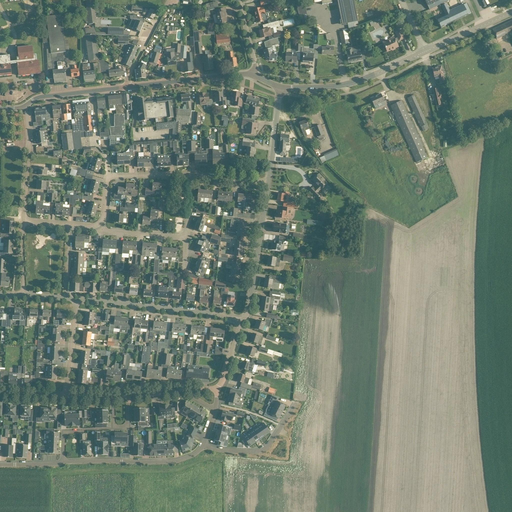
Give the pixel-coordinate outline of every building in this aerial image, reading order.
[(85,0),(86,2),(86,7),(87,10),(88,24),(97,23),(95,9),(94,0),(85,0)] [(353,0),(337,0),(342,25),(358,22),(353,0)] [(449,11),(446,4),(441,6),(444,12),(445,12),(447,15),(437,20),(441,28),(468,15),(471,13),(466,3),(463,5),(463,4),(449,11)] [(254,9),(256,16),(262,15),(262,14),(265,13),(264,7),(260,8),(254,9)] [(225,8),(220,9),(216,10),(217,14),(215,14),(218,24),(226,22),(224,14),(226,13),(225,8)] [(147,16),(149,17),(153,20),(157,12),(151,9),(150,11),(146,9),(143,14),(147,17),(147,16)] [(262,15),(256,16),(257,23),(262,22),(267,21),(265,13),(265,14),(262,14),(262,15)] [(66,82),(66,78),(65,69),(64,70),(64,69),(68,68),(67,64),(64,40),(61,15),(58,16),(55,16),(53,16),(46,17),(42,17),(43,43),(50,42),(50,49),(47,49),(48,70),(49,70),(53,70),(53,71),(49,71),(50,79),(54,79),(54,83),(55,83),(59,82),(59,83),(62,83),(62,82),(66,82)] [(130,16),(130,19),(132,20),(135,21),(132,28),(134,29),(134,30),(138,32),(139,31),(140,32),(140,31),(143,24),(142,23),(144,19),(135,15),(130,16)] [(511,20),(492,30),(495,34),(497,39),(511,31),(511,20)] [(259,35),(261,35),(261,38),(266,37),(267,37),(272,35),(271,33),(274,33),(273,28),(280,26),(279,21),(268,24),(263,25),(264,30),(260,31),(258,31),(259,35)] [(99,63),(99,58),(96,34),(95,26),(92,26),(92,28),(85,29),(86,35),(89,61),(90,64),(83,65),(83,68),(82,68),(84,80),(95,79),(95,74),(96,73),(96,74),(100,73),(100,72),(101,72),(100,63),(99,63)] [(347,30),(339,32),(341,45),(349,43),(347,30)] [(383,44),(385,47),(387,52),(398,47),(396,42),(399,41),(404,39),(401,30),(395,33),(398,38),(395,39),(383,44)] [(198,31),(193,32),(194,55),(198,54),(201,54),(200,43),(198,31)] [(229,35),(224,36),(216,37),(217,44),(230,42),(229,35)] [(277,38),(274,39),(269,40),(271,48),(263,50),(265,58),(266,58),(266,59),(267,59),(267,60),(268,60),(269,60),(269,61),(277,61),(277,57),(277,53),(273,52),(272,48),(271,45),(279,43),(277,38)] [(180,44),(175,44),(174,53),(180,53),(181,46),(183,46),(183,43),(181,42),(180,44)] [(124,54),(126,55),(127,55),(128,54),(134,57),(138,48),(135,47),(135,46),(132,45),(131,45),(130,46),(128,46),(124,54)] [(0,75),(2,76),(2,73),(7,73),(7,75),(12,75),(11,64),(17,63),(18,74),(22,73),(22,75),(21,75),(21,76),(31,75),(30,72),(35,72),(36,74),(41,73),(39,60),(37,61),(36,54),(33,55),(32,46),(18,48),(19,57),(17,58),(17,61),(10,62),(9,55),(0,56),(0,75)] [(155,48),(151,62),(157,64),(158,65),(162,54),(160,54),(161,50),(155,48)] [(308,54),(308,49),(308,48),(302,48),(301,54),(303,54),(303,63),(307,63),(307,62),(313,62),(313,59),(314,59),(314,54),(308,54)] [(353,53),(351,48),(347,49),(348,54),(347,55),(348,63),(362,60),(361,55),(360,52),(353,53)] [(286,59),(286,62),(290,62),(293,63),(293,62),(296,62),(297,53),(291,53),(291,50),(290,50),(287,50),(287,53),(286,53),(286,56),(285,57),(285,58),(286,59)] [(228,53),(229,62),(230,67),(237,67),(236,58),(233,59),(232,52),(228,53)] [(167,54),(167,59),(168,65),(176,64),(175,57),(174,58),(174,53),(167,54)] [(183,63),(184,68),(185,73),(192,72),(191,68),(193,68),(192,63),(191,53),(187,53),(188,63),(183,63)] [(126,55),(124,59),(119,57),(117,61),(129,67),(130,66),(134,57),(128,54),(127,55),(126,55)] [(210,56),(202,57),(203,63),(204,63),(205,71),(213,70),(212,62),(214,61),(214,55),(210,56)] [(104,58),(99,58),(99,63),(100,63),(101,72),(109,71),(110,77),(117,76),(116,70),(113,70),(112,67),(109,68),(108,62),(104,63),(104,58)] [(146,66),(141,63),(137,70),(136,70),(137,79),(146,78),(145,73),(145,69),(143,70),(146,66)] [(71,70),(71,72),(72,77),(79,76),(79,71),(78,69),(76,69),(76,66),(73,66),(73,70),(71,70)] [(437,68),(432,69),(433,74),(434,76),(438,75),(438,77),(440,84),(445,83),(443,76),(443,74),(445,74),(444,69),(442,70),(441,66),(439,66),(439,67),(437,68)] [(441,95),(438,95),(437,89),(433,90),(435,101),(436,106),(441,105),(439,100),(442,99),(441,95)] [(231,97),(231,101),(234,102),(234,106),(241,107),(242,104),(242,99),(239,99),(240,93),(238,93),(237,92),(235,91),(234,92),(233,92),(232,97),(231,97)] [(215,98),(215,102),(216,102),(216,103),(214,103),(214,108),(215,108),(216,108),(218,108),(219,107),(219,106),(227,106),(226,98),(223,98),(222,92),(220,92),(218,92),(217,93),(215,93),(216,98),(215,98)] [(199,95),(199,97),(199,98),(199,99),(199,100),(199,101),(200,101),(200,103),(207,102),(207,104),(206,104),(207,107),(213,107),(212,99),(209,100),(208,94),(206,94),(205,94),(205,93),(200,94),(200,95),(199,95)] [(128,94),(124,95),(125,100),(125,104),(128,104),(128,105),(128,110),(130,110),(133,110),(132,101),(132,99),(129,100),(129,99),(128,94)] [(381,94),(371,99),(373,103),(374,106),(376,109),(385,105),(384,102),(384,101),(383,99),(381,94)] [(121,95),(108,96),(108,97),(108,101),(109,105),(109,111),(116,110),(116,114),(114,114),(114,127),(109,127),(110,133),(110,136),(114,136),(124,136),(124,124),(124,120),(124,111),(124,109),(122,104),(121,100),(121,95)] [(176,122),(175,134),(181,134),(181,123),(188,123),(193,125),(194,113),(194,111),(191,111),(191,110),(189,95),(181,96),(182,101),(182,102),(186,102),(187,110),(177,109),(176,111),(176,122)] [(260,102),(259,102),(260,99),(248,95),(246,100),(246,103),(253,105),(253,108),(251,108),(250,115),(252,116),(252,118),(256,119),(256,116),(258,116),(259,109),(257,108),(257,107),(258,107),(259,104),(260,102)] [(407,98),(409,103),(420,127),(427,124),(414,95),(407,98)] [(104,97),(97,98),(97,102),(97,103),(98,109),(103,109),(106,108),(105,105),(105,102),(105,97),(104,97)] [(148,119),(154,119),(155,118),(156,123),(158,123),(158,118),(167,117),(167,118),(173,118),(172,104),(172,98),(171,98),(171,97),(156,99),(156,101),(153,102),(152,99),(146,100),(146,98),(137,99),(139,110),(137,110),(138,119),(140,119),(140,121),(148,121),(148,119)] [(402,101),(391,106),(393,110),(417,162),(428,157),(423,146),(420,139),(421,139),(419,134),(412,120),(411,121),(404,105),(402,101)] [(81,132),(85,132),(86,137),(93,137),(92,131),(89,102),(73,104),(74,114),(75,124),(72,125),(72,127),(73,130),(73,132),(81,131),(81,132)] [(71,117),(70,110),(70,105),(63,106),(64,114),(61,114),(62,121),(67,120),(67,117),(71,117)] [(53,118),(54,119),(61,118),(61,117),(61,114),(60,106),(52,107),(53,114),(53,118)] [(41,118),(40,108),(34,109),(35,111),(34,111),(34,115),(35,115),(35,117),(37,117),(38,123),(39,126),(42,126),(41,118)] [(40,108),(41,118),(45,118),(46,125),(47,125),(47,126),(51,126),(50,122),(50,114),(47,115),(46,108),(40,108)] [(246,134),(250,134),(255,135),(256,128),(257,128),(257,124),(254,124),(255,120),(243,119),(242,125),(247,125),(246,134)] [(310,132),(309,129),(306,121),(299,123),(304,137),(307,136),(307,135),(309,135),(310,132)] [(175,134),(176,122),(158,124),(156,124),(157,131),(173,129),(172,140),(174,140),(175,140),(175,134)] [(314,127),(316,132),(317,137),(318,137),(318,139),(324,137),(323,135),(324,134),(320,125),(314,127)] [(37,138),(46,137),(45,137),(44,131),(46,131),(46,128),(40,129),(40,132),(36,132),(37,138)] [(69,150),(74,150),(82,149),(81,138),(86,137),(85,132),(81,132),(81,131),(73,132),(73,133),(63,134),(62,134),(64,151),(69,150)] [(281,135),(280,139),(280,150),(280,154),(280,155),(286,156),(286,151),(285,151),(285,143),(289,143),(289,140),(289,135),(281,135)] [(110,136),(110,146),(116,146),(124,146),(124,136),(114,136),(110,136)] [(46,137),(37,138),(37,144),(41,144),(42,147),(48,146),(46,137)] [(182,155),(179,155),(179,152),(179,148),(177,148),(177,141),(173,141),(173,144),(173,152),(175,152),(175,153),(175,154),(175,157),(177,157),(177,166),(178,166),(178,167),(181,167),(181,166),(183,166),(182,155)] [(191,141),(192,152),(198,152),(198,154),(197,155),(195,155),(195,166),(196,166),(197,166),(198,167),(199,166),(200,166),(200,165),(201,165),(200,150),(198,150),(195,149),(195,141),(191,141)] [(242,155),(246,156),(246,157),(253,157),(254,149),(249,148),(250,143),(243,142),(242,149),(242,155)] [(222,154),(219,154),(219,165),(223,165),(225,165),(225,160),(225,153),(229,153),(228,143),(224,144),(224,145),(223,145),(224,151),(221,151),(222,154)] [(53,157),(58,158),(62,159),(62,150),(57,150),(52,151),(53,157)] [(123,153),(123,157),(124,165),(130,165),(130,162),(134,161),(133,152),(123,153)] [(164,166),(164,159),(163,159),(163,155),(157,155),(157,159),(155,159),(155,163),(157,163),(158,167),(164,166)] [(166,159),(164,159),(164,166),(170,166),(170,161),(172,161),(172,155),(166,155),(166,159)] [(91,157),(89,163),(93,164),(100,166),(101,160),(94,158),(91,157)] [(69,168),(71,169),(87,174),(88,170),(98,172),(99,172),(100,169),(99,169),(100,166),(93,164),(89,163),(87,163),(85,170),(70,165),(69,168)] [(38,175),(43,175),(47,176),(47,171),(55,172),(55,168),(55,165),(50,165),(49,168),(42,168),(42,167),(39,167),(38,175)] [(87,174),(71,169),(69,175),(75,177),(76,174),(86,177),(87,174)] [(319,174),(312,180),(315,183),(314,183),(317,187),(314,190),(316,191),(313,194),(317,198),(318,197),(319,197),(319,196),(320,195),(317,192),(320,190),(321,190),(323,188),(323,189),(327,186),(326,185),(327,184),(324,181),(325,180),(319,174)] [(89,179),(87,185),(98,188),(100,182),(93,180),(89,179)] [(38,181),(37,190),(42,190),(47,190),(47,193),(51,194),(54,194),(54,190),(50,190),(50,187),(49,187),(49,182),(46,182),(43,182),(38,181)] [(145,194),(146,194),(145,198),(149,198),(149,195),(154,195),(155,191),(161,191),(161,184),(153,183),(152,189),(146,189),(145,194)] [(126,192),(126,184),(126,188),(118,188),(118,193),(114,193),(114,199),(119,199),(125,200),(125,196),(126,192)] [(134,185),(126,184),(126,192),(125,196),(131,196),(137,197),(137,196),(137,191),(134,191),(134,185)] [(98,188),(87,185),(84,194),(88,195),(89,192),(96,194),(98,188)] [(205,199),(205,191),(198,190),(198,198),(197,202),(200,202),(200,198),(205,199)] [(213,215),(214,207),(215,200),(212,200),(212,191),(205,191),(205,199),(208,199),(208,203),(211,203),(211,206),(210,213),(203,212),(203,214),(213,215)] [(37,206),(36,214),(42,214),(43,202),(43,201),(44,193),(43,193),(38,192),(37,196),(40,196),(40,201),(37,201),(37,206)] [(283,206),(298,208),(299,203),(287,202),(289,193),(284,192),(284,194),(279,193),(277,201),(284,202),(283,206)] [(225,193),(224,205),(227,205),(227,201),(232,201),(232,199),(232,194),(225,193)] [(237,206),(244,207),(245,195),(238,194),(238,199),(238,202),(237,206)] [(73,195),(72,204),(75,204),(76,199),(82,200),(82,196),(76,196),(73,195)] [(245,195),(244,207),(251,208),(251,203),(251,204),(252,196),(245,195)] [(88,201),(86,207),(89,208),(96,210),(98,204),(88,201)] [(56,215),(62,216),(63,208),(63,205),(63,202),(60,202),(60,204),(55,203),(55,208),(56,208),(56,215)] [(96,210),(89,208),(86,207),(84,213),(87,214),(94,216),(96,210)] [(135,213),(135,212),(137,212),(138,209),(120,207),(120,211),(123,212),(123,215),(116,215),(115,223),(123,223),(123,219),(126,219),(127,212),(135,213)] [(276,213),(275,218),(280,219),(281,218),(286,219),(286,216),(288,216),(288,214),(291,215),(292,209),(288,208),(283,207),(282,211),(277,211),(276,214),(276,213)] [(224,213),(223,216),(233,217),(234,209),(229,208),(229,213),(224,213)] [(142,225),(150,225),(151,210),(150,217),(146,217),(147,213),(143,213),(142,225)] [(151,210),(150,225),(150,221),(157,222),(158,210),(154,210),(151,210)] [(0,226),(0,228),(14,228),(14,226),(15,226),(15,222),(9,221),(9,218),(0,217),(0,222),(1,223),(0,226)] [(199,217),(197,223),(207,227),(208,227),(209,224),(210,224),(207,223),(208,220),(206,220),(204,219),(199,217)] [(207,227),(197,223),(195,229),(202,232),(202,231),(205,232),(207,227)] [(274,228),(273,232),(286,234),(286,230),(289,231),(289,226),(286,225),(282,224),(281,223),(278,223),(277,224),(274,223),(274,224),(274,225),(273,228),(274,228)] [(0,227),(0,232),(1,232),(1,237),(8,238),(8,234),(14,235),(14,231),(14,228),(0,228),(0,227)] [(234,229),(230,228),(228,228),(228,229),(227,229),(227,230),(226,230),(226,231),(227,231),(227,232),(228,232),(235,233),(236,232),(237,232),(237,236),(245,237),(246,230),(236,229),(234,229)] [(76,237),(75,242),(88,243),(89,243),(89,235),(82,234),(82,237),(76,237)] [(4,243),(4,247),(13,247),(14,245),(13,245),(13,241),(8,241),(8,238),(1,237),(1,243),(4,243)] [(206,247),(209,249),(211,245),(207,244),(208,241),(201,239),(200,241),(199,241),(198,245),(199,245),(206,247)] [(272,250),(277,251),(281,251),(282,245),(286,245),(287,240),(279,239),(278,242),(273,241),(272,250)] [(88,243),(75,242),(75,248),(81,248),(81,251),(91,252),(91,248),(87,248),(88,243)] [(122,255),(119,255),(118,265),(121,266),(121,262),(122,257),(129,258),(129,250),(130,242),(123,242),(122,255)] [(150,244),(149,252),(149,257),(155,257),(155,256),(156,256),(157,245),(150,244)] [(206,247),(199,245),(196,251),(203,253),(204,251),(209,253),(210,252),(212,253),(213,250),(210,249),(209,249),(206,247)] [(0,250),(0,256),(7,257),(7,254),(12,254),(13,250),(13,247),(4,247),(3,251),(0,250)] [(161,260),(169,261),(169,249),(162,248),(161,260)] [(169,249),(169,261),(171,261),(172,257),(176,258),(177,250),(169,249)] [(227,258),(218,257),(218,261),(218,262),(218,265),(217,267),(221,268),(222,261),(227,261),(227,258)] [(267,265),(272,266),(274,266),(275,262),(279,263),(280,259),(276,258),(274,258),(269,257),(267,265)] [(199,259),(196,265),(203,268),(205,264),(208,266),(210,259),(206,258),(205,262),(199,259)] [(196,265),(194,271),(195,272),(195,273),(196,273),(196,275),(200,278),(204,278),(207,269),(203,268),(196,265)] [(240,270),(230,269),(230,271),(229,275),(227,275),(226,281),(229,281),(234,282),(235,276),(239,276),(240,270)] [(113,272),(112,282),(111,285),(115,286),(114,293),(122,293),(123,287),(119,286),(120,282),(115,282),(116,272),(113,272)] [(1,281),(1,286),(5,286),(5,287),(6,287),(7,287),(8,287),(8,286),(9,286),(9,280),(9,279),(5,279),(6,274),(5,274),(2,274),(1,280),(1,281)] [(135,275),(128,274),(127,283),(130,284),(131,278),(135,278),(135,275)] [(174,276),(168,276),(167,279),(166,286),(158,285),(157,291),(159,291),(158,298),(166,298),(167,292),(167,288),(170,288),(171,280),(173,280),(173,279),(176,280),(176,279),(178,279),(177,285),(176,292),(173,292),(172,299),(180,300),(181,293),(181,289),(184,290),(186,278),(174,276)] [(265,279),(264,287),(269,288),(271,288),(278,289),(279,284),(280,279),(287,281),(287,278),(280,277),(272,276),(272,280),(271,280),(270,280),(265,279)] [(221,294),(225,294),(225,292),(225,289),(226,282),(216,281),(213,280),(212,281),(212,283),(215,284),(215,287),(222,288),(221,294)] [(100,285),(100,286),(100,291),(107,292),(107,287),(107,286),(108,282),(107,282),(105,282),(105,281),(101,281),(100,285)] [(97,284),(93,284),(76,283),(71,283),(71,284),(71,285),(70,286),(70,288),(70,289),(71,291),(71,292),(83,292),(84,288),(89,288),(89,292),(96,293),(97,284)] [(138,286),(130,285),(130,288),(130,289),(129,294),(137,295),(138,286)] [(144,289),(144,291),(143,296),(152,297),(152,290),(148,290),(148,286),(145,285),(144,289)] [(187,295),(186,301),(194,302),(194,296),(195,296),(195,292),(196,292),(196,288),(193,288),(186,287),(185,290),(187,290),(187,295)] [(200,297),(200,302),(207,303),(208,298),(208,297),(204,297),(205,289),(200,289),(199,296),(200,297)] [(214,298),(214,299),(213,304),(220,305),(221,299),(217,298),(218,291),(214,290),(213,298),(214,298)] [(225,292),(225,294),(224,299),(227,299),(226,305),(227,305),(227,306),(230,307),(230,306),(234,306),(234,303),(235,304),(235,301),(234,301),(235,300),(234,300),(234,296),(228,296),(228,292),(225,292)] [(262,297),(261,304),(269,305),(273,305),(274,299),(274,298),(280,299),(280,297),(283,298),(284,294),(274,293),(274,297),(270,296),(270,298),(267,298),(262,297)] [(269,305),(261,304),(260,310),(265,311),(268,312),(268,311),(271,312),(272,310),(276,311),(277,306),(273,305),(269,305)] [(12,320),(23,321),(23,316),(22,316),(23,310),(18,309),(15,309),(14,316),(13,316),(13,315),(12,320)] [(25,324),(25,326),(29,327),(29,321),(33,321),(37,321),(37,317),(38,315),(38,310),(34,310),(34,309),(31,309),(31,310),(30,310),(30,313),(30,319),(25,319),(25,324)] [(57,311),(57,318),(61,318),(61,322),(54,322),(54,326),(56,326),(65,326),(65,311),(61,311),(60,310),(59,310),(58,310),(58,311),(57,311)] [(39,323),(39,325),(43,325),(43,323),(43,320),(43,317),(46,317),(46,320),(49,321),(49,317),(51,317),(51,316),(51,311),(43,311),(43,314),(40,314),(40,319),(39,323)] [(109,327),(109,330),(108,334),(113,334),(114,329),(120,329),(121,318),(115,317),(114,323),(110,323),(109,327)] [(128,319),(121,318),(120,329),(127,330),(127,329),(130,329),(130,325),(127,325),(128,319)] [(272,320),(270,320),(265,319),(264,323),(257,320),(255,328),(260,330),(262,330),(264,326),(269,328),(272,320)] [(131,331),(130,334),(134,335),(134,331),(136,332),(136,335),(140,336),(140,332),(141,328),(142,321),(135,320),(135,325),(134,326),(131,326),(131,331)] [(141,328),(140,332),(146,332),(146,333),(150,333),(151,325),(148,324),(148,321),(142,321),(141,328)] [(154,322),(154,325),(151,325),(150,333),(149,341),(149,339),(153,340),(153,334),(159,334),(159,331),(160,323),(154,322)] [(168,340),(167,349),(168,349),(170,349),(171,344),(171,341),(171,340),(172,335),(178,336),(178,333),(179,325),(173,324),(172,332),(169,332),(168,340)] [(193,338),(196,339),(197,335),(198,327),(192,326),(191,332),(189,332),(188,338),(193,338)] [(197,335),(196,339),(203,340),(203,336),(204,336),(204,333),(204,328),(198,327),(197,335)] [(84,332),(83,339),(90,339),(91,334),(98,335),(98,330),(94,330),(89,329),(89,333),(84,332)] [(213,337),(216,337),(217,337),(218,329),(211,329),(210,334),(209,341),(212,341),(213,337)] [(217,337),(216,337),(216,342),(223,342),(223,338),(224,330),(218,329),(217,337)] [(257,343),(261,345),(263,337),(253,334),(250,341),(257,343)] [(266,338),(275,341),(275,342),(277,343),(277,342),(278,342),(279,339),(267,335),(266,338)] [(90,339),(83,339),(82,339),(81,341),(82,342),(83,342),(82,345),(87,346),(87,349),(92,349),(93,350),(94,340),(90,339)] [(158,347),(157,348),(161,348),(164,349),(167,349),(168,340),(164,340),(164,342),(161,342),(158,341),(158,342),(158,347)] [(148,347),(145,364),(149,364),(151,350),(154,350),(154,347),(148,347)] [(256,349),(253,348),(249,347),(246,354),(253,357),(255,353),(257,353),(258,350),(256,349)] [(273,355),(281,357),(282,353),(274,351),(268,350),(260,347),(259,351),(267,353),(272,355),(273,355)] [(175,370),(174,378),(174,379),(176,380),(177,380),(177,379),(180,379),(181,374),(182,368),(185,369),(185,363),(187,354),(187,351),(186,351),(183,351),(183,354),(182,363),(181,368),(179,368),(179,366),(175,366),(175,367),(175,370)] [(113,380),(113,381),(117,381),(117,380),(120,381),(121,376),(121,373),(124,373),(125,369),(126,354),(123,353),(123,355),(121,365),(122,365),(121,372),(118,372),(119,364),(115,363),(115,368),(113,380)] [(126,354),(125,369),(127,369),(127,371),(126,374),(126,378),(133,379),(135,367),(132,367),(129,366),(130,356),(131,354),(126,354)] [(90,368),(92,369),(94,369),(95,359),(92,359),(81,358),(80,364),(91,365),(90,368)] [(244,361),(241,368),(246,370),(247,370),(249,371),(250,371),(252,372),(255,373),(258,365),(265,367),(266,362),(252,360),(251,364),(249,364),(249,363),(248,363),(244,361)] [(195,366),(191,365),(188,365),(188,369),(187,369),(186,377),(187,377),(187,378),(191,378),(191,377),(194,378),(195,370),(195,366)] [(147,378),(153,379),(155,370),(151,370),(151,366),(148,366),(147,378)] [(167,378),(174,378),(175,370),(175,367),(172,367),(168,366),(167,378)] [(194,378),(194,379),(198,379),(198,378),(201,379),(201,378),(208,378),(209,369),(202,368),(202,367),(199,366),(195,366),(195,370),(194,378)] [(142,368),(135,367),(133,379),(141,380),(141,375),(142,372),(141,372),(142,368)] [(155,370),(153,379),(160,380),(162,368),(159,367),(158,371),(155,370)] [(113,380),(115,368),(112,368),(111,371),(107,371),(106,379),(109,380),(109,381),(110,381),(111,381),(112,381),(113,380)] [(5,371),(4,376),(9,376),(9,377),(9,379),(9,384),(17,384),(17,379),(17,377),(17,373),(10,373),(10,371),(5,371)] [(251,390),(252,388),(260,390),(259,391),(262,392),(264,387),(261,386),(261,385),(254,382),(252,386),(248,385),(249,379),(248,379),(245,377),(245,376),(240,374),(237,381),(241,383),(240,387),(251,390)] [(79,377),(78,383),(83,384),(83,387),(89,388),(89,382),(94,382),(98,383),(98,387),(102,387),(103,382),(103,379),(99,379),(94,378),(90,378),(79,377)] [(231,388),(229,395),(240,398),(241,393),(244,394),(246,389),(239,387),(238,390),(231,388)] [(240,398),(229,395),(229,396),(228,396),(227,400),(228,400),(228,401),(235,403),(234,406),(241,408),(242,403),(239,402),(240,398)] [(272,396),(268,404),(269,405),(269,406),(272,407),(282,412),(285,405),(283,404),(284,404),(281,402),(280,403),(277,401),(279,398),(272,396)] [(181,410),(188,414),(193,405),(186,401),(181,410)] [(12,406),(9,405),(8,406),(7,406),(7,407),(6,407),(6,410),(7,410),(7,415),(11,415),(11,418),(13,418),(13,422),(18,422),(19,410),(15,410),(15,407),(12,407),(12,406)] [(21,411),(22,411),(21,416),(27,416),(27,418),(29,418),(28,422),(32,422),(33,410),(30,410),(30,407),(26,407),(26,406),(23,405),(23,406),(22,406),(22,407),(21,407),(21,411)] [(165,405),(162,406),(162,407),(159,407),(159,410),(158,410),(159,420),(162,419),(163,416),(166,415),(165,405)] [(176,418),(175,408),(171,409),(171,406),(168,406),(168,405),(165,405),(166,415),(169,415),(171,418),(176,418)] [(194,419),(201,409),(200,409),(193,405),(188,414),(195,418),(194,419)] [(272,407),(269,412),(266,411),(264,416),(272,419),(274,416),(279,419),(282,412),(272,407)] [(49,418),(49,408),(41,408),(41,413),(37,413),(36,422),(41,422),(41,418),(49,418)] [(91,418),(97,417),(108,417),(107,410),(107,409),(102,409),(102,410),(97,411),(97,414),(91,415),(91,418)] [(201,409),(194,419),(201,423),(207,412),(201,409)] [(76,415),(72,415),(72,426),(75,426),(79,426),(79,418),(82,418),(82,411),(76,411),(76,415)] [(223,411),(221,418),(222,418),(222,420),(226,421),(227,419),(231,421),(233,414),(223,411)] [(62,416),(61,418),(65,417),(65,426),(70,426),(72,426),(72,415),(67,415),(67,412),(62,412),(62,416)] [(145,416),(135,416),(135,422),(138,422),(138,426),(147,426),(147,422),(145,422),(145,416)] [(108,417),(97,417),(98,422),(95,422),(95,428),(102,428),(102,423),(108,423),(108,417)] [(258,427),(264,436),(270,432),(264,423),(258,427)] [(218,424),(216,432),(226,435),(229,436),(230,432),(227,431),(228,426),(218,424)] [(254,430),(260,439),(264,436),(258,427),(254,430)] [(45,434),(45,439),(49,439),(59,440),(59,433),(54,432),(54,429),(47,429),(46,434),(45,434)] [(249,433),(255,442),(260,439),(254,430),(249,433)] [(216,432),(214,441),(218,442),(217,445),(223,447),(224,442),(227,443),(229,436),(226,435),(216,432)] [(94,441),(94,445),(98,445),(98,452),(99,452),(99,455),(107,455),(107,453),(108,453),(108,445),(107,445),(107,442),(99,442),(100,433),(95,433),(94,441)] [(115,443),(121,443),(121,433),(114,433),(114,441),(111,441),(111,445),(115,445),(115,443)] [(124,447),(130,447),(130,442),(127,442),(128,433),(121,433),(121,443),(125,444),(124,447)] [(250,446),(255,442),(249,433),(244,437),(243,436),(240,438),(240,439),(244,444),(247,442),(250,446)] [(131,436),(130,447),(134,447),(134,456),(142,456),(142,451),(143,451),(143,444),(136,444),(136,436),(131,436)] [(179,441),(183,452),(190,449),(194,440),(184,436),(182,440),(179,441)] [(5,445),(4,457),(12,458),(13,454),(16,454),(17,439),(12,438),(12,446),(5,445)] [(92,444),(83,445),(83,456),(91,455),(91,451),(92,451),(92,444)] [(167,456),(174,455),(174,453),(178,452),(178,446),(174,446),(174,444),(167,445),(167,456)] [(28,445),(20,445),(19,458),(27,458),(28,445)] [(167,456),(167,445),(157,445),(157,456),(167,456)]
